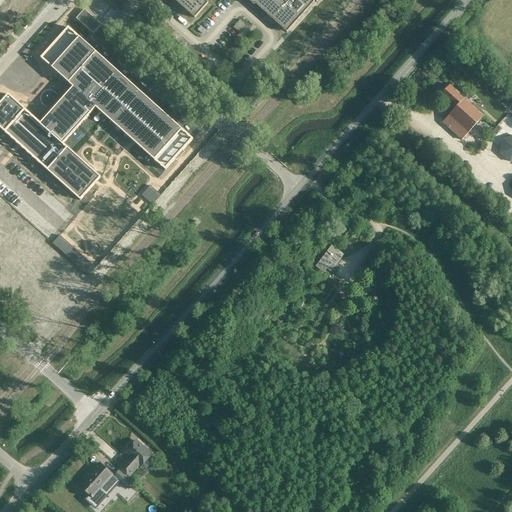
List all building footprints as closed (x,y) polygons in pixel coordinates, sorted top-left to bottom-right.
[(112,0),(121,8),(126,4),(124,2),(125,0),(112,0)] [(174,0),(194,18),(208,3),(203,0),(174,0)] [(247,0),(254,5),(255,4),(287,33),(315,1),(315,0),(247,0)] [(0,8),(0,23),(5,27),(12,20),(0,8)] [(76,19),(93,34),(101,25),(84,10),(76,19)] [(241,19),(234,26),(245,35),(251,28),(241,19)] [(8,95),(0,103),(0,128),(19,146),(80,201),(101,178),(65,145),(63,144),(64,143),(95,109),(95,108),(97,109),(133,142),(165,171),(193,140),(68,28),(40,59),(72,88),(68,92),(63,98),(60,102),(54,108),(50,113),(44,119),(40,124),(8,95)] [(487,139),(496,128),(450,86),(440,97),(454,109),(442,123),(462,140),(474,127),(487,139)] [(511,161),(511,136),(502,140),(500,153),(510,163),(511,161)] [(331,272),(344,255),(331,246),(318,263),(331,272)] [(5,254),(0,258),(0,273),(12,260),(5,254)] [(12,260),(0,273),(0,275),(6,281),(19,267),(12,260)] [(19,267),(6,281),(13,287),(26,273),(19,267)] [(26,273),(13,287),(20,294),(33,279),(26,273)] [(33,279),(20,294),(28,300),(40,286),(33,279)] [(40,286),(28,300),(35,307),(48,292),(40,286)] [(48,292),(35,307),(42,313),(55,299),(48,292)] [(55,299),(42,313),(49,320),(62,305),(55,299)] [(62,305),(49,320),(56,326),(69,312),(62,305)] [(135,441),(133,444),(132,443),(130,443),(126,447),(127,449),(128,450),(125,452),(130,457),(120,468),(130,477),(150,454),(135,441)] [(84,479),(78,485),(91,497),(89,500),(88,499),(87,500),(95,507),(107,494),(107,493),(106,494),(101,490),(100,488),(112,475),(100,463),(85,480),(84,479)] [(128,489),(133,483),(119,470),(114,476),(128,489)]
